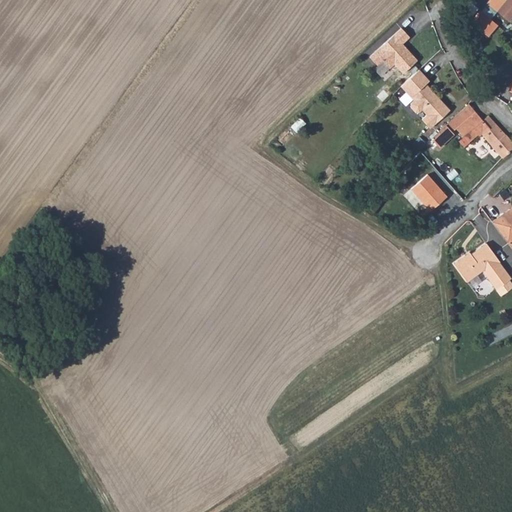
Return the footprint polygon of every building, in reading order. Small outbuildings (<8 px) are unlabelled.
[(487,0),(487,1),(496,8),(502,0),(487,0)] [(511,0),(502,0),(496,8),(507,17),(511,10),(511,0)] [(469,23),(475,27),(485,36),(495,24),(478,11),(469,23)] [(367,55),(374,63),(406,33),(398,25),(367,55)] [(406,33),(374,63),(375,63),(380,59),(387,65),(406,47),(400,41),(407,34),(406,33)] [(406,47),(387,65),(388,66),(392,61),(401,71),(415,57),(406,47)] [(417,67),(399,84),(414,98),(410,101),(410,105),(430,86),(425,81),(428,78),(417,67)] [(430,86),(410,105),(415,110),(419,110),(422,107),(427,112),(422,117),(424,119),(444,100),(430,86)] [(444,100),(424,119),(431,125),(450,106),(444,100)] [(474,112),(467,104),(444,126),(451,133),(474,112)] [(455,132),(460,137),(462,139),(463,137),(468,142),(476,135),(479,134),(481,136),(484,132),(490,126),(483,119),(482,120),(479,117),(475,113),(455,132)] [(495,122),(489,115),(483,119),(490,126),(495,122)] [(497,124),(495,122),(490,126),(484,132),(494,143),(505,132),(497,124)] [(444,126),(431,140),(439,149),(453,135),(451,133),(444,126)] [(511,149),(511,140),(505,132),(494,143),(504,155),(511,149)] [(506,242),(508,240),(511,237),(511,204),(491,218),(506,242)] [(465,255),(463,253),(451,261),(465,280),(481,268),(494,286),(509,275),(497,259),(498,258),(484,240),(469,252),(465,255)]
